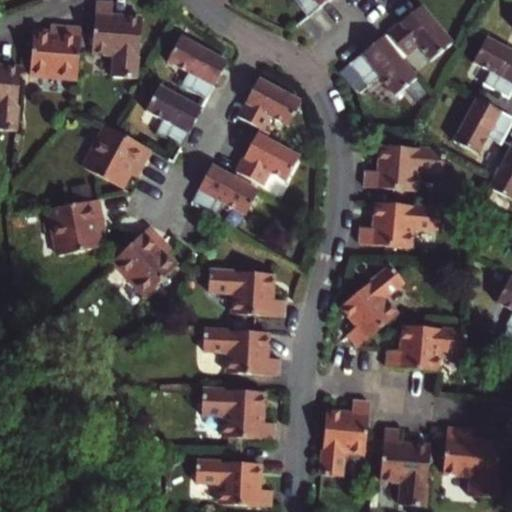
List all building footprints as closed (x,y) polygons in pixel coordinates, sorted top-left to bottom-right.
[(124,79),(130,16),(106,14),(107,1),(92,0),(89,0),(85,51),(106,53),(104,77),(124,79)] [(330,0),(294,0),(309,18),(330,0)] [(432,62),(454,44),(423,8),(390,35),(408,58),(421,48),(432,62)] [(54,32),(55,24),(45,23),(44,31),(54,32)] [(76,26),(55,24),(54,32),(44,31),(29,29),(24,73),(72,77),(76,26)] [(223,62),(209,56),(176,38),(163,61),(183,72),(175,86),(202,101),(223,62)] [(397,98),(419,79),(385,39),(351,66),(370,89),(382,79),(397,98)] [(509,101),(511,95),(511,54),(486,41),(473,65),(490,74),(483,87),(509,101)] [(0,130),(10,132),(15,67),(0,66),(0,130)] [(295,105),(253,81),(233,119),(258,133),(266,119),(283,129),(295,105)] [(197,110),(154,87),(141,111),(157,119),(149,133),(175,148),(197,110)] [(511,121),(502,116),(502,115),(478,102),(455,144),(478,157),(487,141),(501,149),(511,128),(511,121)] [(146,152),(101,128),(78,169),(116,190),(124,175),(129,167),(135,170),(146,152)] [(294,158),(251,135),(231,174),(257,188),(265,173),(281,182),(294,158)] [(447,155),(384,147),(381,173),(369,172),(367,188),(418,194),(421,173),(444,175),(447,155)] [(511,150),(491,190),(511,201),(511,150)] [(129,167),(124,175),(131,179),(135,170),(129,167)] [(239,216),(252,192),(228,179),(206,167),(185,205),(211,219),(218,205),(239,216)] [(44,209),(52,256),(95,249),(93,233),(91,223),(98,222),(95,201),(44,209)] [(440,211),(377,204),(374,229),(362,228),(360,245),(411,250),(414,230),(437,233),(440,211)] [(91,223),(93,233),(100,232),(98,222),(91,223)] [(145,227),(108,263),(141,297),(172,267),(161,254),(154,248),(160,243),(145,227)] [(154,248),(161,254),(166,249),(160,243),(154,248)] [(357,347),(397,315),(385,298),(403,284),(391,268),(341,306),(356,326),(346,334),(357,347)] [(266,302),(267,277),(204,274),(203,294),(227,296),(226,317),(277,319),(278,303),(266,302)] [(511,280),(497,304),(511,312),(511,316),(506,327),(511,329),(511,280)] [(401,352),(389,351),(387,367),(438,372),(440,351),(464,353),(466,333),(404,327),(401,352)] [(220,352),(219,373),(271,376),(272,358),(259,358),(261,333),(197,330),(196,351),(220,352)] [(256,393),(196,390),(195,416),(217,417),(216,439),(268,441),(269,424),(255,424),(256,393)] [(365,455),(367,427),(370,403),(352,401),(351,414),(326,412),(322,475),(342,477),(344,453),(365,455)] [(490,498),(496,442),(467,439),(468,430),(443,427),(438,474),(467,477),(465,495),(490,498)] [(403,431),(385,429),(380,481),(402,484),(400,507),(420,509),(426,446),(401,443),(403,431)] [(213,504),(265,506),(266,489),(253,489),(254,464),(192,461),(191,482),(214,483),(213,504)]
